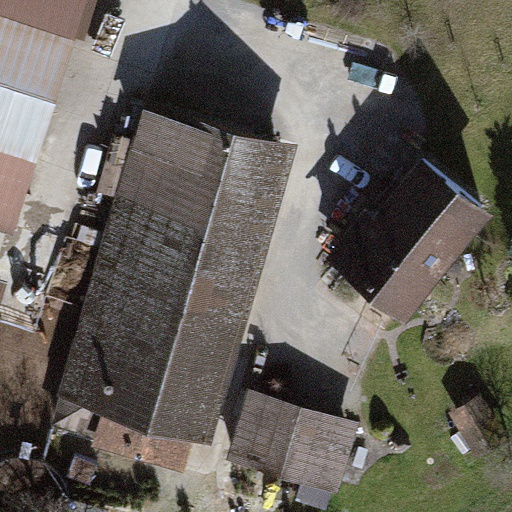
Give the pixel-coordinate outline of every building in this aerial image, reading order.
[(81,0),(0,0),(0,207),(15,212),(81,0)] [(301,141),(150,103),(75,393),(227,432),(301,141)] [(415,139),(338,244),(421,306),(502,204),(415,139)] [(0,323),(14,278),(0,273),(0,323)] [(332,511),(360,413),(265,387),(237,487),(325,511),(332,511)]
